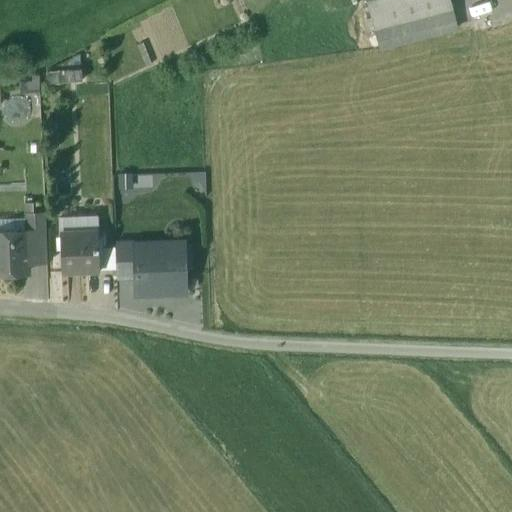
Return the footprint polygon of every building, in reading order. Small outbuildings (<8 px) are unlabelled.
[(365,0),(379,49),(458,29),(450,0),(365,0)] [(80,56),(47,72),(48,84),(82,82),(80,56)] [(113,175),(116,190),(131,187),(129,172),(113,175)] [(45,214),(24,215),(25,232),(27,232),(29,263),(47,262),(45,214)] [(98,231),(60,232),(62,272),(100,271),(98,231)] [(14,232),(0,233),(0,274),(29,273),(29,263),(27,232),(25,232),(25,238),(14,239),(14,232)] [(136,242),(115,243),(117,279),(135,278),(135,258),(136,258),(136,242)] [(136,258),(135,258),(135,278),(136,294),(186,292),(184,243),(165,244),(165,257),(136,258)]
